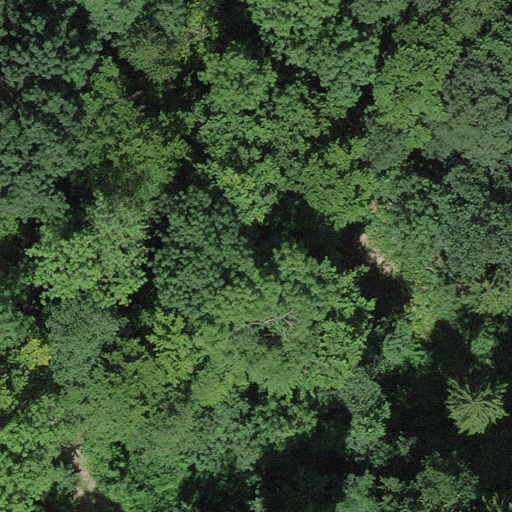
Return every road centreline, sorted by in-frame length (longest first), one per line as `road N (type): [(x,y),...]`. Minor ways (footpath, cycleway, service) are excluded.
road 1 (track): [(511,408),(411,284),(301,99),(231,0)]
road 2 (track): [(0,376),(104,511)]
